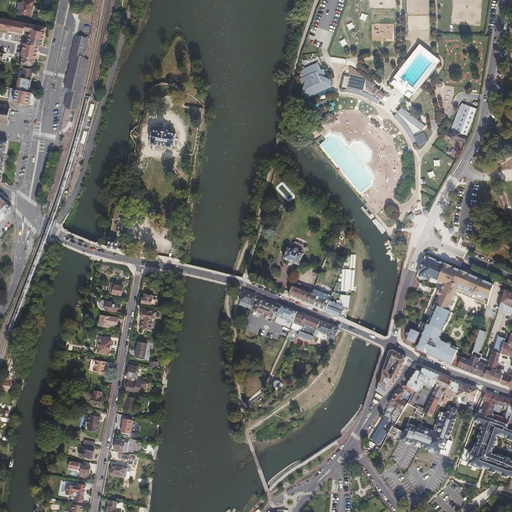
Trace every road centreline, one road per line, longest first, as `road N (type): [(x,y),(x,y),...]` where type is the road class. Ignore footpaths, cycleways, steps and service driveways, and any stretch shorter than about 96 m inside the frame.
road 1 (secondary): [(389,345),(243,284),(141,261)]
road 2 (unclassified): [(419,237),(482,125),(502,0)]
road 3 (residential): [(141,261),(93,511)]
road 4 (unclassified): [(134,0),(90,151),(55,233)]
road 5 (secondary): [(39,141),(65,0)]
